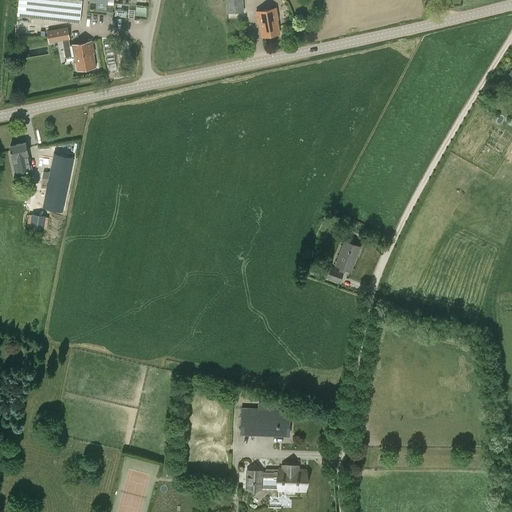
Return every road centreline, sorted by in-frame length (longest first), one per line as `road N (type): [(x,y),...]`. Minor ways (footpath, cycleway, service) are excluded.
road 1 (unclassified): [(341,511),(362,299),(382,250),(511,38)]
road 2 (tertiary): [(144,87),(511,7)]
road 3 (tertiary): [(0,116),(144,87)]
